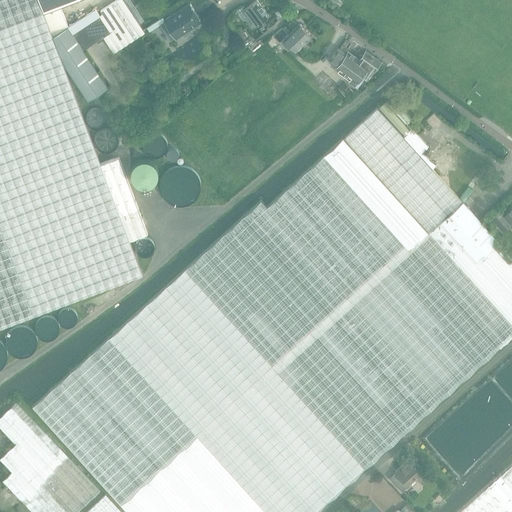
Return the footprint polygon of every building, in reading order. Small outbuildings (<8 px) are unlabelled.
[(0,0),(0,328),(142,275),(129,240),(147,233),(146,230),(144,227),(118,157),(100,164),(100,163),(95,148),(63,64),(53,37),(40,0),(0,0)] [(40,0),(53,37),(68,27),(61,9),(81,0),(40,0)] [(102,14),(99,16),(110,32),(102,37),(113,53),(144,32),(139,24),(144,20),(130,0),(115,0),(100,10),(102,14)] [(251,28),(268,15),(256,0),(255,0),(244,9),(245,10),(242,12),(248,20),(246,21),(251,28)] [(164,19),(163,20),(164,22),(175,38),(175,39),(184,33),(185,36),(192,32),(190,29),(201,21),(189,3),(164,19)] [(68,27),(53,37),(63,64),(87,100),(98,93),(107,87),(83,50),(102,37),(110,32),(99,16),(97,13),(94,9),(68,27)] [(297,50),(313,35),(301,22),(280,41),(288,49),(292,45),(297,50)] [(244,47),(253,41),(244,28),(239,32),(244,40),(241,42),(244,47)] [(337,48),(329,60),(337,66),(336,68),(352,79),(349,83),(355,87),(362,77),(367,80),(380,62),(365,52),(359,60),(347,52),(346,54),(343,52),(345,48),(343,47),(348,40),(344,38),(337,48)] [(344,81),(340,85),(337,89),(349,99),(355,92),(344,81)] [(432,169),(436,164),(429,159),(422,152),(428,147),(412,129),(403,138),(376,108),(267,207),(260,200),(197,257),(140,309),(132,315),(111,335),(30,408),(53,433),(120,505),(126,511),(317,511),(348,484),(404,435),(424,416),(460,383),(461,384),(477,370),(511,338),(511,257),(498,242),(478,260),(442,219),(462,202),(432,169)] [(132,131),(128,137),(131,139),(136,143),(140,137),(136,134),(132,131)] [(158,159),(135,157),(134,181),(156,183),(158,159)] [(198,168),(164,167),(162,202),(196,204),(198,168)] [(472,200),(469,197),(464,202),(467,205),(472,200)] [(463,202),(462,202),(442,219),(478,260),(498,242),(498,241),(463,202)] [(511,208),(505,215),(500,210),(490,219),(502,232),(509,227),(511,223),(511,208)] [(31,511),(76,511),(100,490),(62,449),(61,450),(16,401),(0,417),(0,428),(14,444),(0,457),(0,459),(11,472),(1,481),(31,511)] [(419,482),(427,475),(416,464),(414,465),(410,461),(404,466),(403,464),(394,472),(396,473),(390,479),(401,491),(407,486),(406,484),(415,477),(419,482)] [(511,511),(511,461),(487,483),(455,511),(511,511)] [(86,511),(121,511),(105,494),(86,511)] [(379,511),(371,502),(360,511),(399,511),(397,509),(394,511),(379,511)]
